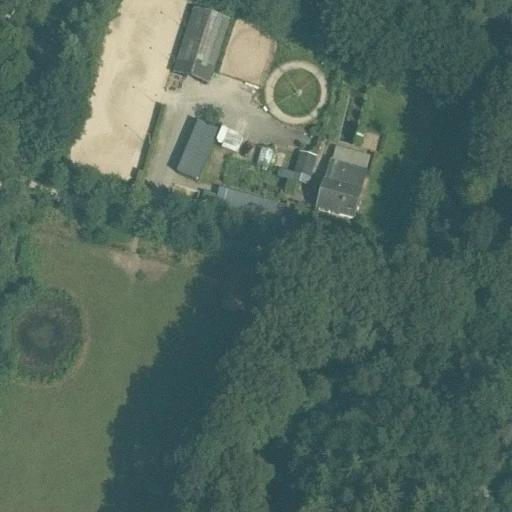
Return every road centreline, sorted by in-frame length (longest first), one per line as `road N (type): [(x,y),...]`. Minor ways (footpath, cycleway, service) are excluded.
road 1 (track): [(0,187),(117,213),(303,273)]
road 2 (track): [(303,273),(207,511)]
road 3 (track): [(303,273),(388,290),(423,287),(456,277),(493,251)]
